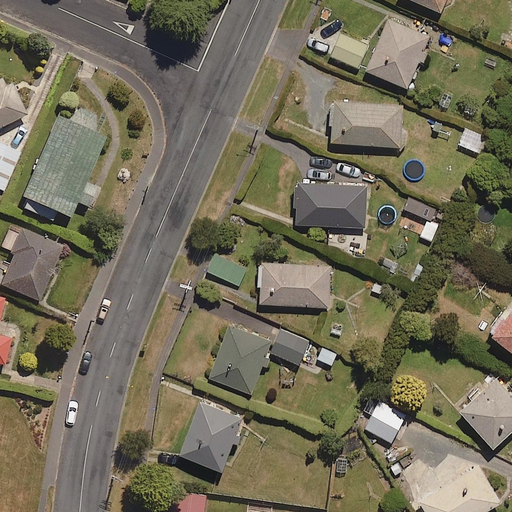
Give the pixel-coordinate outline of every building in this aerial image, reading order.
[(406,83),(418,56),(424,59),(428,48),(422,46),(429,30),(387,13),(365,65),(406,83)] [(367,44),(339,30),(329,51),(358,65),(367,44)] [(3,83),(0,76),(0,124),(24,113),(9,80),(3,83)] [(327,138),(404,143),(405,127),(401,127),(402,102),(330,98),(327,138)] [(101,132),(53,112),(18,198),(66,217),(101,132)] [(489,135),(451,120),(444,136),(482,151),(489,135)] [(0,190),(0,191),(19,153),(0,143),(0,190)] [(368,181),(296,178),(295,221),(366,224),(368,181)] [(434,206),(408,194),(403,205),(429,216),(434,206)] [(439,222),(425,217),(418,234),(432,239),(439,222)] [(61,243),(18,224),(15,229),(7,225),(0,240),(0,243),(12,249),(0,277),(0,282),(36,298),(61,243)] [(247,266),(214,251),(206,268),(238,283),(247,266)] [(330,262),(261,258),(259,299),(328,303),(330,262)] [(0,361),(2,362),(8,336),(0,334),(0,299),(1,296),(0,295),(0,361)] [(511,298),(490,326),(511,343),(511,298)] [(270,353),(265,351),(267,347),(299,360),(308,338),(234,308),(207,371),(250,389),(262,360),(267,362),(270,353)] [(511,421),(511,390),(495,373),(459,408),(491,442),(511,421)] [(243,430),(235,427),(241,412),(200,396),(180,449),(221,465),(231,438),(239,441),(243,430)] [(405,413),(379,399),(365,425),(391,439),(405,413)] [(477,460),(419,497),(428,511),(473,511),(499,496),(477,460)] [(201,511),(204,496),(174,491),(170,511),(201,511)]
